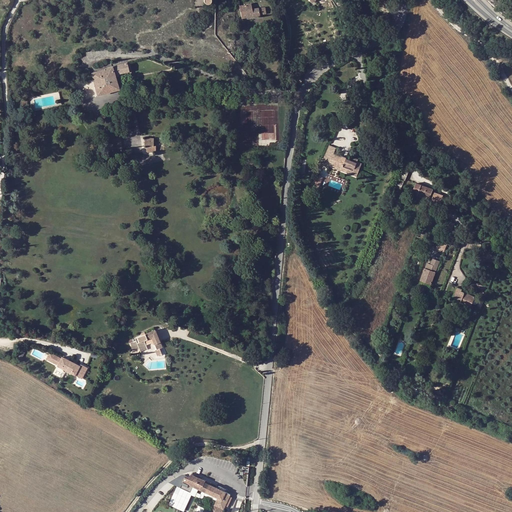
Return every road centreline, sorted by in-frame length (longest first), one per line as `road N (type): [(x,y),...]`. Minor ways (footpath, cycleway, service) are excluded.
road 1 (tertiary): [(254,511),(292,122),(306,87),(324,69),(392,34),(403,0)]
road 2 (unknown): [(84,63),(156,55),(255,89),(306,87)]
road 3 (unclassified): [(17,0),(3,29),(0,183)]
road 4 (track): [(126,511),(186,447),(235,448),(263,439)]
road 5 (unknown): [(430,0),(475,41),(511,92)]
